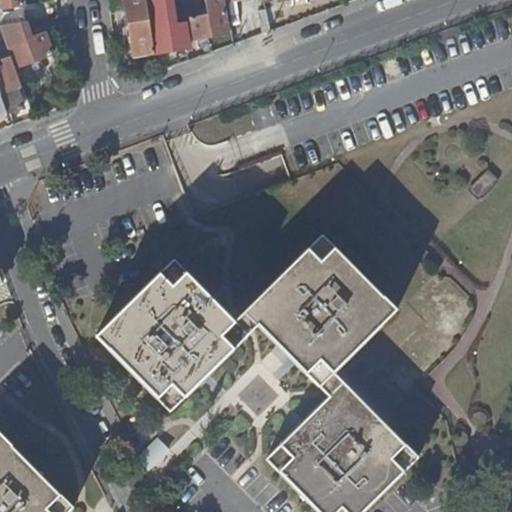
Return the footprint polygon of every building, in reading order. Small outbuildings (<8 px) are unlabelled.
[(0,0),(0,10),(0,12),(23,10),(21,0),(0,0)] [(127,0),(135,54),(155,51),(147,0),(127,0)] [(223,0),(205,0),(208,13),(191,17),(194,39),(230,32),(223,0)] [(189,46),(186,24),(170,26),(167,10),(151,13),(156,52),(189,46)] [(264,33),(272,30),(270,21),(262,24),(264,33)] [(30,39),(25,22),(0,25),(0,28),(6,46),(14,67),(52,53),(45,33),(30,39)] [(7,113),(9,113),(23,108),(17,88),(22,87),(14,67),(6,46),(0,48),(5,60),(0,61),(0,92),(1,95),(7,113)] [(483,195),(497,176),(486,168),(472,187),(483,195)] [(318,388),(333,374),(395,312),(320,236),(233,321),(172,260),(94,337),(170,413),(256,327),(318,388)] [(265,459),(316,511),(364,511),(417,461),(333,374),(318,388),(328,398),(265,459)] [(148,471),(170,450),(157,436),(135,457),(148,471)] [(78,511),(3,447),(0,449),(0,511),(78,511)]
